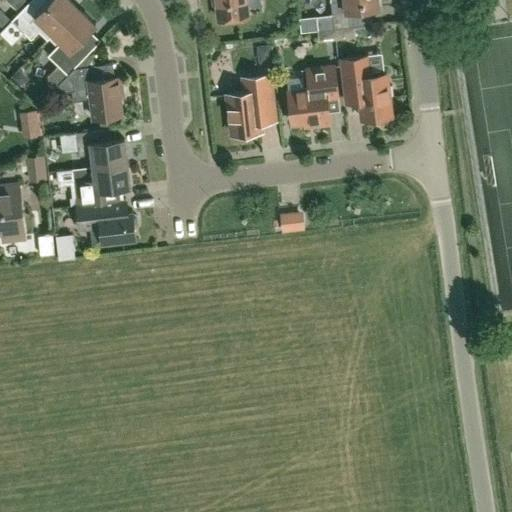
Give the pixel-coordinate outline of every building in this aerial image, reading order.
[(48,39),(53,33),(78,8),(70,0),(50,0),(40,11),(30,1),(12,20),(31,39),(39,31),(48,39)] [(248,15),(246,0),(216,0),(219,19),(248,15)] [(377,0),(330,0),(334,28),(334,29),(336,29),(354,27),(355,27),(353,11),(379,7),(377,0)] [(61,42),(48,55),(56,64),(67,74),(68,74),(74,68),(86,55),(76,45),(90,31),(96,25),(78,8),(53,33),(61,42)] [(301,32),(318,30),(316,16),(299,17),(301,32)] [(355,36),(355,35),(354,27),(336,29),(337,38),(355,36)] [(337,38),(336,29),(334,29),(334,28),(318,30),(319,40),(337,38)] [(342,59),(345,84),(343,84),(345,104),(360,102),(362,119),(392,115),(387,73),(370,75),(367,56),(342,59)] [(96,65),(74,68),(68,74),(67,74),(57,84),(65,92),(72,91),(73,100),(91,98),(94,118),(122,114),(119,95),(122,95),(120,76),(98,79),(96,65)] [(305,69),(302,72),(304,87),(288,89),(292,123),(305,121),(305,125),(330,122),(326,91),(337,90),(335,65),(305,69)] [(261,130),(260,123),(278,120),(276,102),(273,102),(270,74),(244,77),(245,91),(228,93),(232,134),(261,130)] [(40,113),(23,113),(23,140),(40,140),(40,113)] [(78,117),(61,119),(62,129),(79,127),(78,117)] [(94,166),(127,162),(124,138),(98,141),(97,129),(76,132),(79,155),(92,154),(94,165),(94,166)] [(44,154),(27,156),(29,180),(47,179),(44,154)] [(79,204),(105,201),(108,201),(123,199),(122,187),(130,186),(127,162),(94,166),(94,165),(72,168),(74,181),(82,180),(83,190),(77,191),(79,204)] [(0,230),(0,231),(2,242),(25,239),(19,184),(0,186),(0,230)] [(123,199),(108,201),(105,201),(79,204),(77,204),(80,229),(94,227),(96,242),(136,238),(134,223),(137,222),(138,220),(137,211),(135,210),(133,210),(133,209),(128,210),(127,199),(123,199)]
